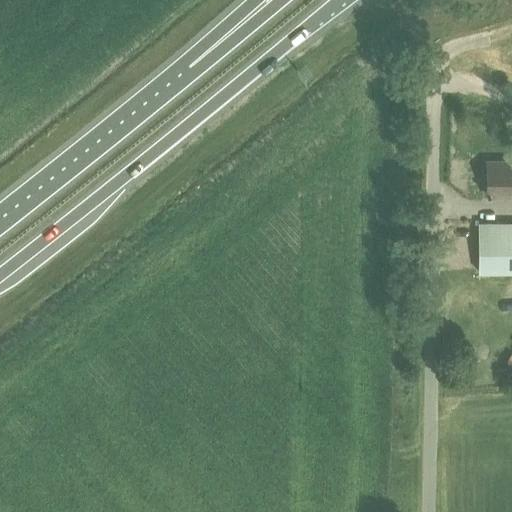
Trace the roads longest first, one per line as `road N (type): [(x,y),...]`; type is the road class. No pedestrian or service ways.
road 1 (trunk): [(0,271),(341,0)]
road 2 (trunk): [(278,0),(0,221)]
road 3 (unclassified): [(427,511),(432,231)]
